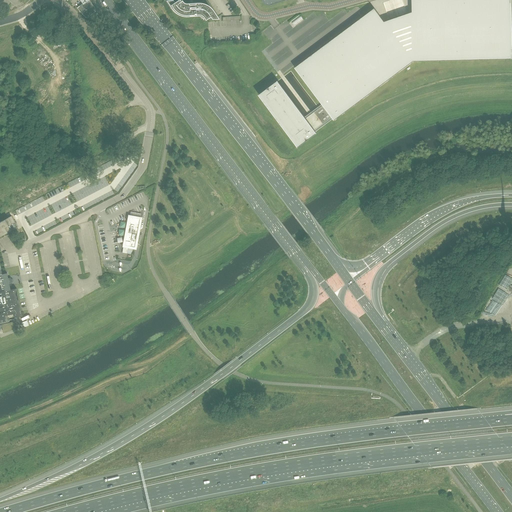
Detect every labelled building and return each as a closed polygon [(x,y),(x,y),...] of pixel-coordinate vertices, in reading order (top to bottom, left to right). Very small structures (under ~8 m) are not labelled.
[(88,0),(86,0),(82,4),(77,8),(80,12),(86,18),(95,11),(96,11),(94,7),(88,0)] [(198,2),(197,2),(193,2),(193,3),(194,3),(188,4),(188,3),(188,2),(185,3),(184,2),(183,2),(182,2),(182,1),(181,1),(181,0),(180,0),(179,0),(175,0),(173,2),(172,0),(165,0),(171,9),(172,9),(172,10),(173,11),(174,12),(175,13),(176,13),(177,14),(178,14),(179,15),(180,15),(181,16),(183,16),(184,16),(185,16),(186,16),(189,16),(189,15),(188,15),(195,14),(195,15),(194,15),(197,15),(198,15),(199,16),(200,16),(201,17),(201,18),(202,19),(202,18),(203,17),(204,20),(208,17),(209,16),(211,19),(217,18),(212,9),(211,8),(210,7),(209,7),(208,6),(207,5),(206,4),(205,4),(204,3),(203,3),(202,3),(201,2),(200,2),(198,2)] [(415,60),(511,58),(509,0),(411,0),(412,12),(384,22),(374,9),(296,67),(324,104),(288,132),(287,130),(286,131),(297,146),(298,145),(296,144),(333,116),(335,119),(415,60)] [(298,147),(317,133),(278,81),(259,95),(286,131),(297,146),(298,147)] [(120,98),(122,101),(123,101),(125,106),(130,104),(126,95),(120,98)] [(0,324),(9,323),(7,315),(14,314),(15,317),(22,316),(21,311),(16,288),(11,289),(11,285),(10,284),(13,283),(13,281),(12,277),(9,278),(8,273),(1,274),(2,274),(1,272),(1,269),(0,265),(0,236),(6,233),(17,227),(14,220),(11,215),(0,221),(0,324)] [(124,246),(135,248),(139,222),(129,220),(124,246)] [(99,452),(114,445),(112,440),(97,448),(99,452)] [(95,476),(97,481),(110,477),(109,472),(95,476)]
